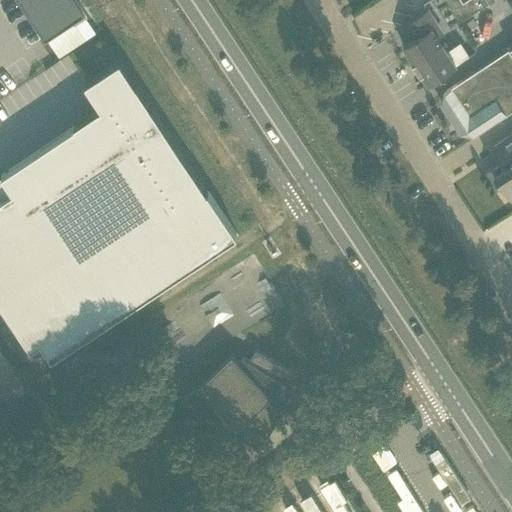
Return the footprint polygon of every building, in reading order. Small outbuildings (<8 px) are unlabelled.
[(11,0),(0,0),(0,10),(13,4),(11,0)] [(21,0),(46,36),(73,17),(73,16),(83,10),(77,0),(21,0)] [(511,0),(446,0),(448,2),(459,20),(483,5),(480,0),(511,0)] [(448,2),(430,13),(438,24),(442,31),(459,20),(448,2)] [(456,64),(432,27),(438,24),(428,9),(403,25),(412,39),(403,45),(427,82),(456,64)] [(511,45),(444,91),(441,103),(453,105),(450,117),(462,120),(460,132),(473,134),(475,122),(486,125),(511,107),(511,45)] [(99,108),(99,107),(97,109),(76,123),(74,124),(74,125),(1,173),(12,190),(2,197),(0,198),(0,300),(31,347),(40,341),(52,357),(237,234),(208,190),(207,191),(204,186),(152,107),(151,107),(148,103),(149,103),(136,83),(136,84),(126,90),(115,73),(90,90),(101,106),(99,108)] [(511,133),(492,146),(501,160),(485,171),(497,188),(502,185),(511,199),(511,133)] [(197,386),(198,386),(219,408),(212,419),(260,448),(303,376),(256,348),(249,360),(242,356),(239,361),(232,353),(197,386)]
